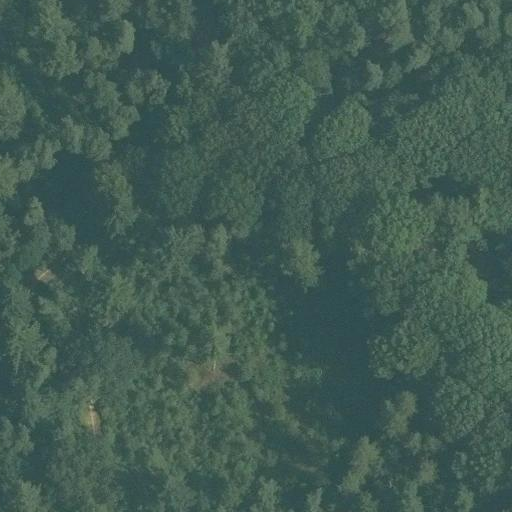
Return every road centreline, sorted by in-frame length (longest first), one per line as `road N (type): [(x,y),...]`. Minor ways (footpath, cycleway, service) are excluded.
road 1 (unclassified): [(511,434),(255,112),(190,0)]
road 2 (track): [(78,253),(100,511)]
road 3 (track): [(78,253),(187,156),(255,112)]
